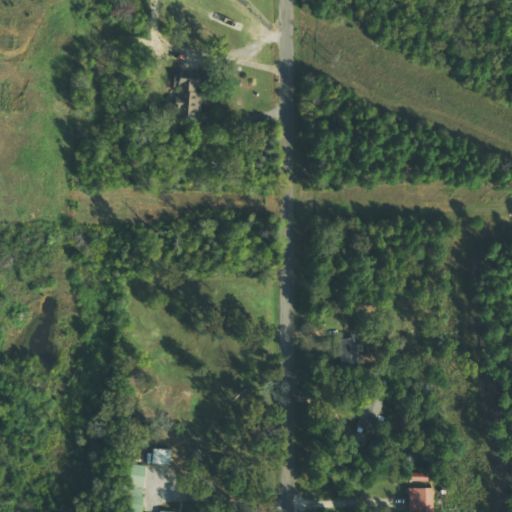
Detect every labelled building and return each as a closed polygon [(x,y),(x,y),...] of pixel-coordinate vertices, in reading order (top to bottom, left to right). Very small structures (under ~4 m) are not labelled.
[(200,119),(201,78),(177,78),(175,118),(200,119)] [(355,338),(339,338),(339,356),(356,356),(355,338)] [(386,402),(367,397),(358,428),(376,433),(386,402)] [(151,464),(170,465),(170,449),(152,448),(151,464)] [(127,511),(141,511),(143,465),(129,464),(127,511)] [(435,511),(436,488),(410,487),(409,511),(413,511),(435,511)]
